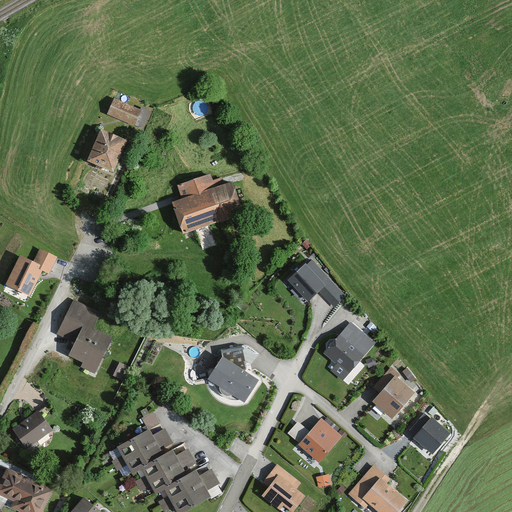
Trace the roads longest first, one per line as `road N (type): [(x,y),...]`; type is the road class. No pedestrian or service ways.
road 1 (residential): [(220,511),(305,344)]
road 2 (residential): [(0,409),(67,275)]
